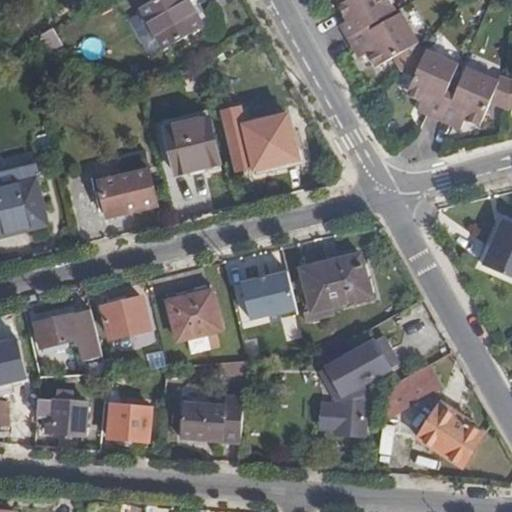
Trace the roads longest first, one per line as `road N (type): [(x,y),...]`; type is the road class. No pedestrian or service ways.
road 1 (residential): [(387,196),(0,291)]
road 2 (residential): [(0,469),(299,495)]
road 3 (residential): [(511,423),(387,196)]
road 4 (residential): [(387,196),(276,0)]
road 5 (residential): [(299,495),(511,511)]
road 6 (residential): [(511,165),(387,196)]
